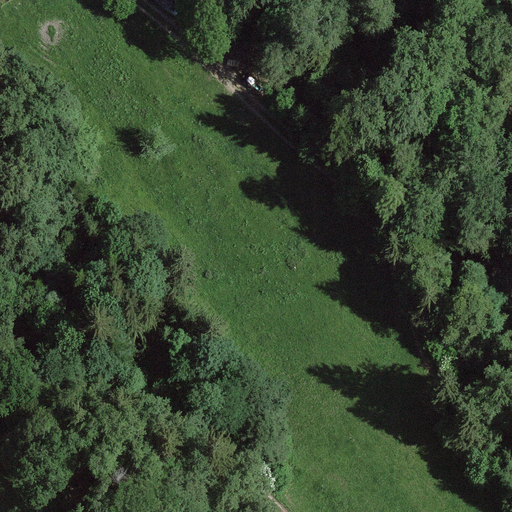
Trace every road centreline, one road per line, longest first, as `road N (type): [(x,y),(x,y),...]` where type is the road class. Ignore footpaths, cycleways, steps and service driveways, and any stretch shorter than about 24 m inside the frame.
road 1 (track): [(0,349),(36,373),(123,404),(207,447),(284,511)]
road 2 (track): [(136,0),(297,150)]
